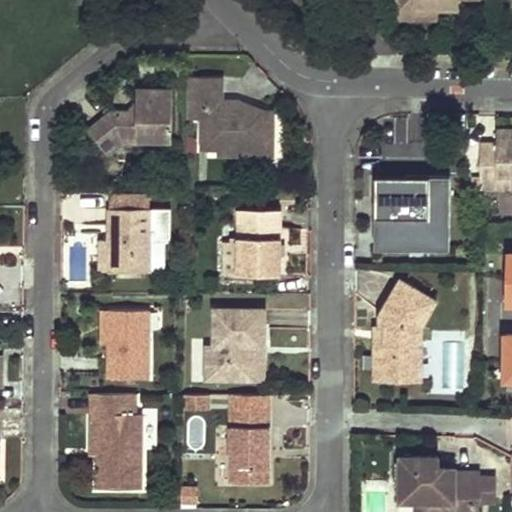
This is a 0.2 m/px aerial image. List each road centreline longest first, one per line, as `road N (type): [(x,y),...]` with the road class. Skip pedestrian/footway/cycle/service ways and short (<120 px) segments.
road 1 (residential): [(39,511),(47,107),(129,38),(225,28),(240,16)]
road 2 (residential): [(332,86),(330,418)]
road 3 (residential): [(330,418),(511,422)]
road 4 (residential): [(332,86),(511,84)]
